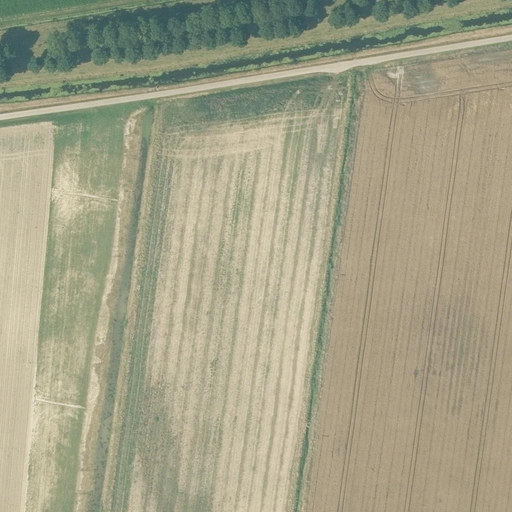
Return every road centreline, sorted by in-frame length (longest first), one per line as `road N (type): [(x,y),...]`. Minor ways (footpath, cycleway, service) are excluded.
road 1 (track): [(0,82),(511,2)]
road 2 (unclassified): [(0,116),(511,37)]
road 3 (track): [(0,39),(250,0)]
